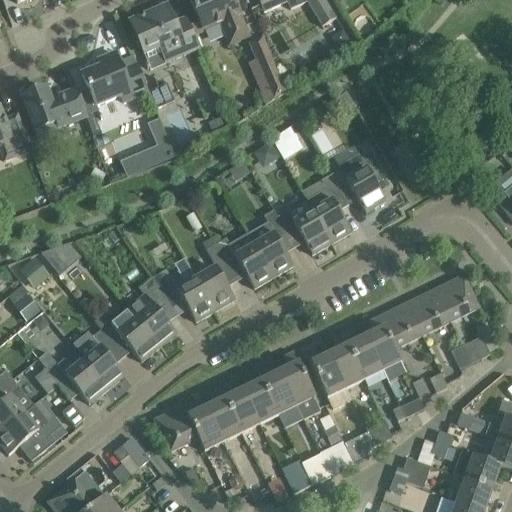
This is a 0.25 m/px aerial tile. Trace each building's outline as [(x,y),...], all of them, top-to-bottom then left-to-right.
[(189,0),(197,17),(204,32),(221,24),(231,46),(249,38),(239,17),(240,16),(233,0),(189,0)] [(258,0),(262,7),(264,14),(287,4),(290,12),(305,5),(302,0),(258,0)] [(324,0),(312,0),(307,3),(323,29),(337,20),(324,0)] [(130,24),(138,42),(144,57),(161,50),(166,63),(198,50),(189,28),(177,32),(167,8),(130,24)] [(260,71),(275,64),(263,37),(248,43),(260,71)] [(101,68),(82,76),(87,89),(96,109),(121,98),(124,105),(148,95),(148,93),(133,60),(119,66),(114,54),(98,61),(101,68)] [(275,66),(262,72),(269,88),(262,91),(268,105),(287,93),(275,66)] [(175,103),(167,85),(148,93),(148,95),(155,111),(175,103)] [(46,90),(22,98),(38,140),(41,144),(45,146),(52,144),(54,143),(57,141),(59,137),(58,132),(58,131),(61,130),(60,128),(86,119),(82,110),(76,93),(75,91),(57,98),(58,101),(52,104),(46,90)] [(336,101),(323,109),(331,122),(344,115),(355,108),(347,95),(336,101)] [(0,150),(0,151),(5,163),(31,153),(17,117),(5,122),(0,108),(0,150)] [(94,115),(86,119),(93,137),(101,134),(94,115)] [(158,121),(148,126),(157,148),(168,144),(158,121)] [(325,165),(340,157),(324,127),(310,134),(325,165)] [(287,135),(275,142),(285,157),(296,150),(287,135)] [(142,155),(121,163),(128,178),(148,169),(142,155)] [(368,155),(361,159),(367,171),(376,186),(383,182),(368,155)] [(345,179),(365,215),(386,203),(383,198),(376,186),(367,171),(361,159),(331,176),(335,184),(345,179)] [(94,170),(90,179),(100,185),(105,176),(94,170)] [(352,235),(338,211),(348,206),(335,184),(331,176),(321,182),(326,191),(307,202),(332,246),(352,235)] [(509,201),(504,195),(496,185),(487,193),(500,209),(509,201)] [(307,202),(278,219),(277,219),(282,227),(290,241),(300,236),(312,257),(332,246),(307,202)] [(268,224),(248,236),(274,280),(293,268),(273,232),(282,227),(277,219),(278,219),(274,212),(264,218),(268,224)] [(211,239),(224,260),(233,255),(254,291),(274,280),(248,236),(229,246),(226,240),(222,243),(218,236),(211,239)] [(214,266),(224,260),(211,239),(202,244),(214,266)] [(57,250),(45,260),(58,275),(70,265),(57,250)] [(34,259),(20,272),(35,290),(50,278),(34,259)] [(216,269),(196,280),(216,313),(235,302),(225,285),(216,269)] [(167,271),(152,280),(164,298),(168,303),(179,296),(196,325),(216,313),(196,280),(187,286),(179,273),(171,278),(167,271)] [(464,278),(441,289),(457,321),(479,310),(464,278)] [(177,336),(164,320),(153,306),(164,298),(152,280),(139,290),(144,296),(127,310),(159,350),(177,336)] [(441,289),(418,300),(434,332),(457,321),(441,289)] [(42,314),(28,296),(14,307),(28,325),(42,314)] [(418,300),(396,311),(411,343),(434,332),(418,300)] [(159,350),(127,310),(110,324),(103,316),(94,323),(101,332),(110,343),(119,336),(141,364),(159,350)] [(396,311),(373,322),(395,367),(402,364),(395,351),(411,343),(396,311)] [(352,333),(350,333),(372,378),(395,367),(373,322),(370,324),(375,335),(357,344),(352,333)] [(101,348),(83,362),(107,392),(125,378),(112,362),(102,349),(110,343),(101,332),(93,338),(101,348)] [(339,352),(333,355),(350,389),(372,378),(350,333),(333,342),(339,352)] [(490,357),(481,339),(461,349),(470,367),(490,357)] [(350,389),(333,355),(320,361),(315,351),(305,355),(327,400),(350,389)] [(107,392),(83,362),(74,369),(68,362),(64,361),(58,366),(47,353),(38,361),(52,378),(59,387),(68,380),(89,407),(107,392)] [(289,370),(279,375),(296,409),(302,421),(321,412),(315,399),(294,354),(284,359),(289,370)] [(265,368),(254,374),(276,419),(296,409),(279,375),(271,379),(265,368)] [(0,392),(13,381),(6,373),(0,378),(0,392)] [(252,388),(239,394),(256,428),(276,419),(254,374),(247,377),(252,388)] [(448,390),(441,377),(430,382),(437,395),(448,390)] [(52,378),(41,387),(48,396),(59,387),(52,378)] [(0,434),(34,408),(13,381),(0,392),(0,434)] [(423,381),(412,386),(421,404),(431,398),(423,381)] [(229,386),(214,393),(236,438),(256,428),(239,394),(234,397),(229,386)] [(216,406),(199,414),(216,448),(236,438),(214,393),(210,395),(216,406)] [(413,417),(406,402),(399,406),(400,409),(392,412),(398,424),(413,417)] [(511,406),(502,403),(497,416),(506,419),(502,430),(489,425),(485,437),(498,442),(511,446),(511,406)] [(192,404),(174,413),(190,445),(198,441),(204,454),(216,448),(199,414),(197,415),(192,404)] [(34,408),(0,434),(0,446),(9,457),(20,448),(32,463),(55,444),(50,438),(61,429),(54,420),(48,425),(34,408)] [(190,445),(174,413),(154,422),(170,454),(190,445)] [(470,432),(470,431),(474,420),(462,416),(458,427),(470,432)] [(474,419),(474,420),(470,431),(485,436),(489,424),(474,419)] [(383,422),(365,431),(374,449),(392,440),(383,422)] [(365,431),(356,435),(365,453),(374,449),(365,431)] [(440,434),(436,446),(447,450),(452,438),(440,434)] [(149,462),(132,440),(113,455),(120,465),(130,457),(140,470),(149,462)] [(511,446),(498,442),(490,464),(489,465),(500,469),(511,472),(511,446)] [(447,450),(436,446),(432,457),(444,461),(447,450)] [(492,491),(500,469),(489,465),(490,464),(473,458),(461,454),(453,477),(465,481),(464,481),(492,491)] [(322,459),(303,468),(312,488),(331,479),(322,459)] [(423,491),(431,469),(407,460),(403,472),(398,470),(394,480),(406,485),(423,491)] [(300,461),(282,470),(285,477),(295,497),(312,488),(303,468),(300,461)] [(126,470),(115,478),(121,485),(132,476),(126,470)] [(230,477),(229,482),(233,490),(238,491),(242,489),(244,484),(240,476),(235,475),(230,477)] [(402,497),(406,485),(394,480),(390,493),(402,497)] [(165,486),(160,481),(152,487),(156,492),(165,486)] [(464,481),(456,504),(478,511),(484,511),(492,491),(464,481)] [(75,482),(47,505),(53,511),(87,511),(94,506),(90,501),(88,498),(75,482)] [(276,482),(267,486),(276,505),(285,501),(276,482)] [(94,506),(87,511),(117,511),(106,497),(94,506)]
